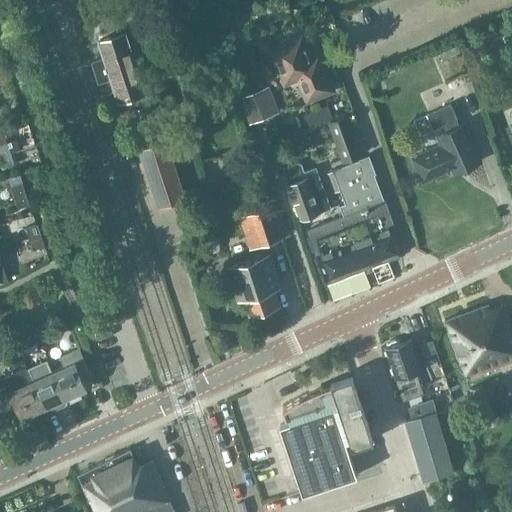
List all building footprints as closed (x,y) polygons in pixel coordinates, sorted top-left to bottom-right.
[(106,57),(94,61),(100,78),(111,75),(119,99),(144,91),(125,32),(100,40),(106,57)] [(269,47),(283,83),(297,77),(305,100),(317,95),(331,90),(319,58),(310,61),(300,35),(269,47)] [(455,39),(437,47),(442,59),(460,51),(455,39)] [(377,64),(409,53),(407,46),(375,57),(377,64)] [(274,110),(263,88),(239,98),(250,121),(274,110)] [(441,144),(412,157),(420,176),(432,170),(434,175),(460,164),(462,168),(480,160),(464,124),(459,126),(456,118),(457,118),(451,103),(426,114),(433,129),(443,124),(446,131),(437,135),(440,141),(441,144)] [(328,105),(304,114),(310,127),(333,118),(328,105)] [(145,109),(136,112),(140,123),(149,120),(145,109)] [(348,115),(329,122),(343,161),(362,154),(348,115)] [(163,203),(185,196),(167,138),(140,147),(158,204),(163,203)] [(0,156),(0,157),(11,153),(8,143),(0,145),(0,156)] [(11,153),(0,157),(4,168),(15,164),(11,153)] [(340,205),(344,216),(308,229),(327,282),(404,252),(385,200),(379,202),(369,175),(375,173),(369,156),(345,165),(333,170),(345,203),(340,205)] [(299,219),(329,208),(323,192),(314,168),(300,173),(297,163),(280,169),(299,219)] [(15,197),(26,194),(23,183),(12,187),(15,197)] [(26,194),(15,197),(19,208),(30,205),(26,194)] [(261,205),(238,213),(248,243),(271,236),(261,205)] [(38,224),(36,224),(27,227),(30,238),(41,235),(38,224)] [(41,235),(30,238),(34,250),(45,247),(41,235)] [(252,259),(229,267),(234,282),(232,282),(237,297),(240,299),(243,298),(249,314),(267,308),(272,307),(280,304),(273,286),(279,284),(269,254),(252,259)] [(445,319),(466,378),(511,361),(511,323),(505,304),(490,309),(488,304),(445,319)] [(25,326),(10,332),(18,348),(32,341),(25,326)] [(389,347),(386,347),(400,389),(401,389),(404,399),(423,393),(416,371),(421,369),(413,345),(411,339),(401,343),(397,341),(390,343),(389,347)] [(432,340),(420,344),(425,356),(436,352),(432,340)] [(54,371),(66,398),(88,388),(81,374),(90,370),(80,348),(60,357),(64,366),(54,371)] [(66,398),(54,371),(49,360),(27,369),(32,380),(44,407),(66,398)] [(353,376),(332,383),(332,385),(340,407),(344,419),(345,423),(351,441),(353,448),(374,441),(365,412),(353,376)] [(44,407),(32,380),(10,390),(22,417),(44,407)] [(483,384),(470,389),(482,423),(496,418),(483,384)] [(287,408),(284,410),(288,424),(340,407),(332,385),(325,388),(319,390),(312,393),(305,396),(299,400),(293,404),(287,408)] [(436,410),(432,398),(416,403),(417,405),(410,407),(413,417),(436,410)] [(281,426),(280,426),(286,443),(300,486),(302,492),(303,493),(306,492),(325,486),(344,480),(357,475),(356,472),(349,450),(346,442),(351,441),(345,423),(344,419),(340,407),(288,424),(281,426)] [(406,419),(424,480),(453,471),(435,410),(406,419)] [(126,449),(78,473),(93,511),(174,511),(152,460),(138,466),(133,451),(126,449)]
